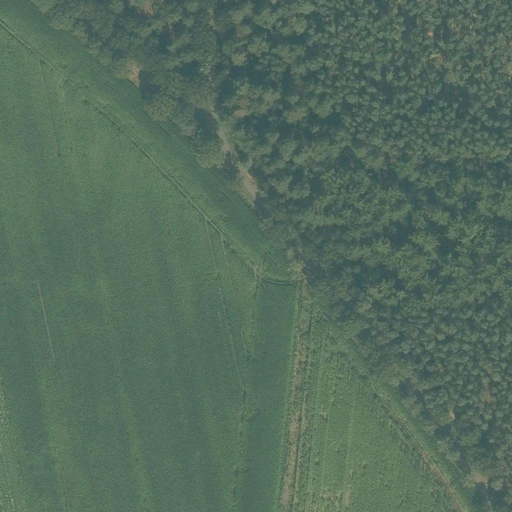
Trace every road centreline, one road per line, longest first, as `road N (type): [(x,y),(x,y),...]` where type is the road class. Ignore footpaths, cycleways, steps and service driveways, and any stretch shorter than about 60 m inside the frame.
road 1 (unclassified): [(492,511),(459,448),(223,149),(213,101),(218,0)]
road 2 (track): [(217,130),(54,0)]
